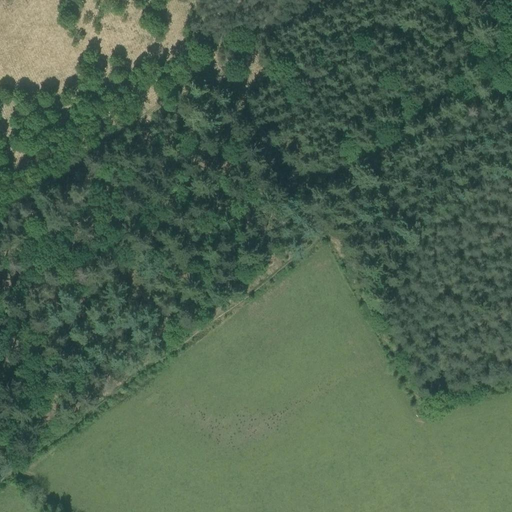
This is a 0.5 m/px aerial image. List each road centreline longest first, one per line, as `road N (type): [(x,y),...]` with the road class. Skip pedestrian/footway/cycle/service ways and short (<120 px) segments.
road 1 (track): [(0,474),(319,234)]
road 2 (track): [(504,91),(302,203),(319,234)]
road 3 (track): [(0,214),(203,52)]
road 4 (track): [(302,203),(203,52),(181,0)]
road 5 (track): [(319,234),(422,409)]
